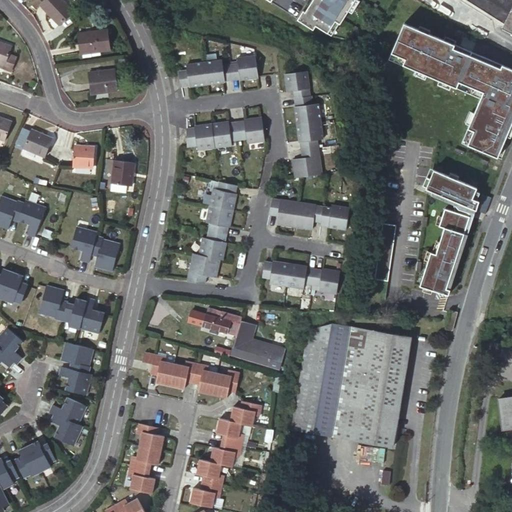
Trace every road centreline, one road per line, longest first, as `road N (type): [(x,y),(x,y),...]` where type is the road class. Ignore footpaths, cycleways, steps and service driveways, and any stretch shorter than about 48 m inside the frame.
road 1 (residential): [(511,185),(461,341),(438,511)]
road 2 (residential): [(252,241),(274,141),(270,95),(158,110)]
road 3 (residential): [(165,511),(187,406),(113,394)]
road 4 (residential): [(158,110),(161,149),(137,280)]
road 5 (residential): [(137,280),(243,291),(252,241)]
road 6 (residential): [(0,240),(76,278),(135,290)]
road 7 (residential): [(113,394),(99,462),(83,488),(51,511)]
road 8 (residential): [(0,1),(38,52),(59,114)]
